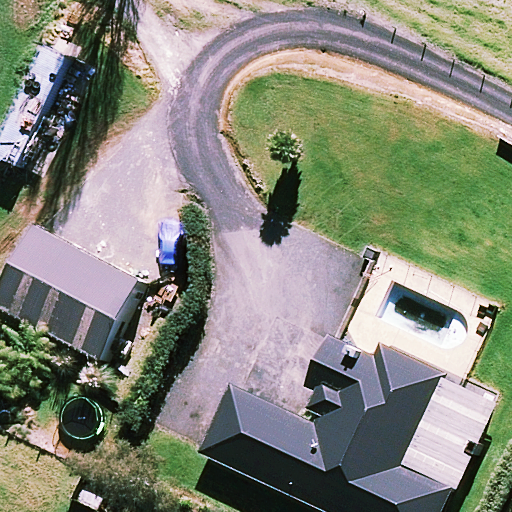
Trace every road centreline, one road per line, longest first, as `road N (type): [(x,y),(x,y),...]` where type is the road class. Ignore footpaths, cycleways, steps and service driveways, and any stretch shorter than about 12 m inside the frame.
road 1 (track): [(287,27),(224,66),(197,146),(281,316)]
road 2 (track): [(511,125),(424,73),(205,0)]
